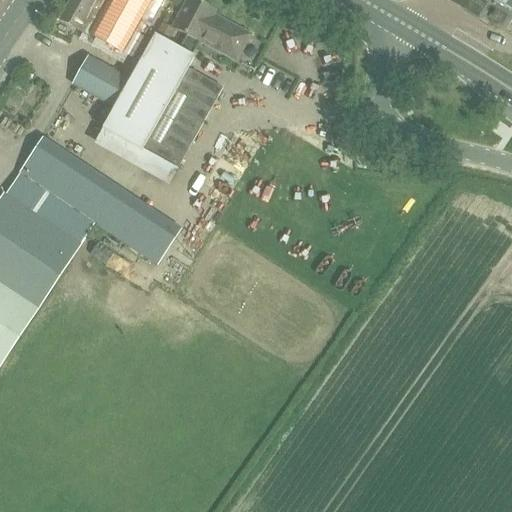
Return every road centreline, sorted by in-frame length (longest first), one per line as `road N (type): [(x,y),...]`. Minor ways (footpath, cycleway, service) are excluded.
road 1 (unclassified): [(511,167),(419,147),(392,133),(377,84),(406,28)]
road 2 (primary): [(511,92),(406,28)]
